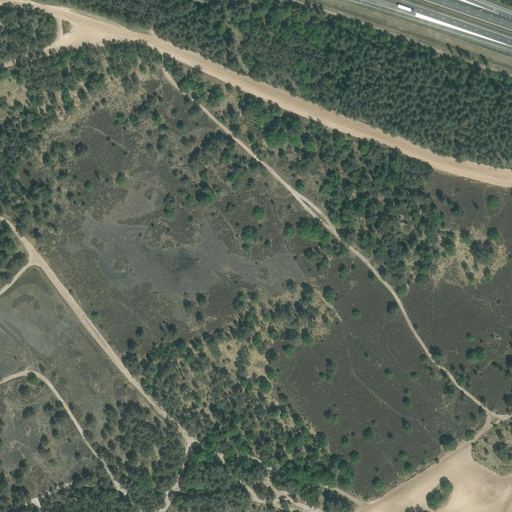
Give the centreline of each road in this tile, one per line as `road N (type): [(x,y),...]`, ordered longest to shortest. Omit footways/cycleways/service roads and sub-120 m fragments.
road 1 (track): [(511,178),(472,171),(163,46),(20,0)]
road 2 (track): [(511,415),(502,417),(453,383),(381,279),(167,76),(163,46)]
road 3 (track): [(0,219),(137,388),(189,436),(309,511)]
road 4 (track): [(3,511),(65,486),(176,489),(300,511)]
road 5 (track): [(511,76),(298,0)]
road 6 (track): [(0,384),(34,373),(48,383),(141,511)]
road 7 (track): [(390,511),(502,417)]
road 8 (track): [(0,65),(123,32)]
